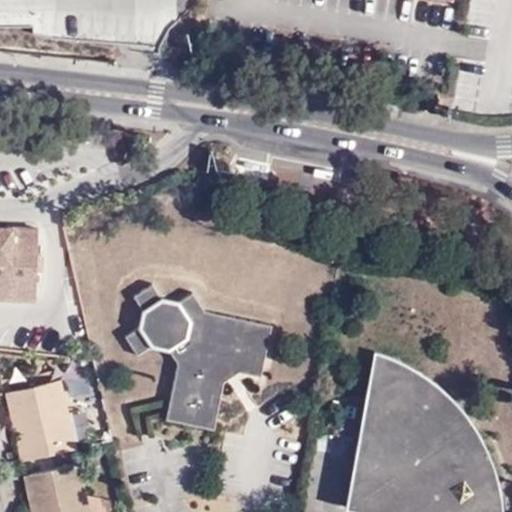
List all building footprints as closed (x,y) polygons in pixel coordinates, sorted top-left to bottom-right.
[(398,0),(450,8),(451,0),(398,0)] [(0,295),(36,297),(38,270),(45,270),(45,251),(39,250),(40,226),(0,224),(0,295)] [(132,354),(150,345),(171,351),(178,367),(165,417),(215,429),(226,379),(239,372),(261,378),(274,327),(204,310),(194,292),(177,301),(162,297),(154,281),(131,293),(139,309),(137,324),(121,332),(132,354)] [(397,365),(378,357),(347,511),(502,511),(495,476),(487,455),(475,435),(467,422),(446,399),(429,384),(410,371),(397,365)] [(32,457),(79,447),(64,378),(13,390),(18,419),(23,418),(32,457)] [(41,511),(93,511),(82,461),(27,473),(34,503),(40,502),(41,511)]
